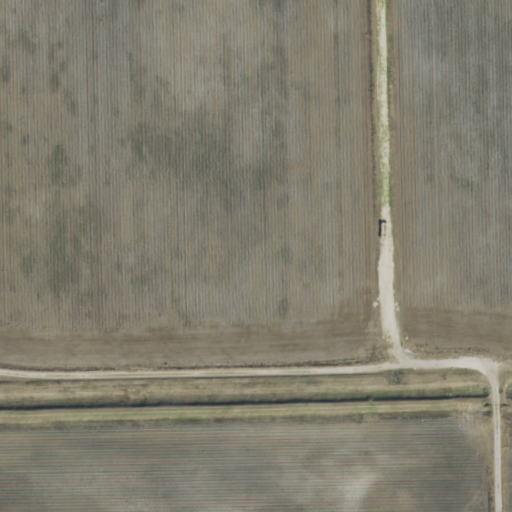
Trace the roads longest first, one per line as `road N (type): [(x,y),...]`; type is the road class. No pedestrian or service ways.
road 1 (track): [(0,395),(511,383)]
road 2 (track): [(1,0),(98,276),(191,391)]
road 3 (track): [(386,0),(392,386)]
road 4 (track): [(503,511),(501,384)]
